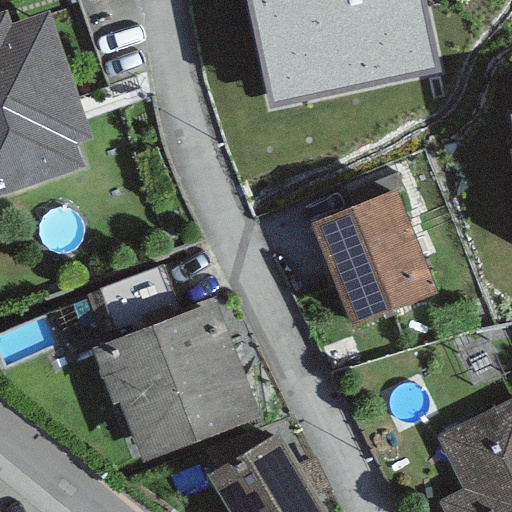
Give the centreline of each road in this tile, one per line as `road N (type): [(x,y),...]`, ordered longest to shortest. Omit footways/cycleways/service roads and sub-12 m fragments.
road 1 (residential): [(165,0),(177,84),(212,197),(368,511)]
road 2 (residential): [(0,429),(101,511)]
